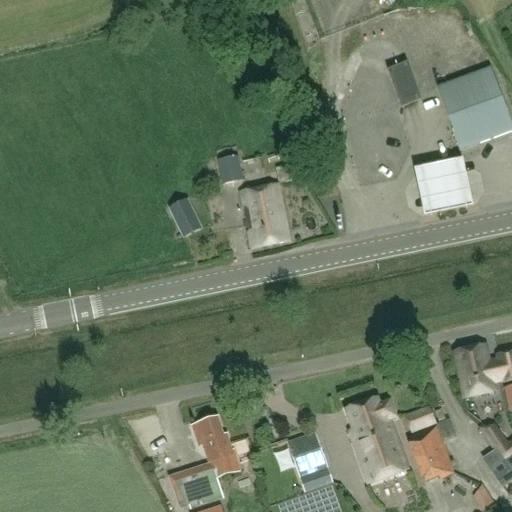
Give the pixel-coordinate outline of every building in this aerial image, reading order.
[(407,63),(387,70),(402,108),(421,101),(407,63)] [(461,150),(511,131),(511,128),(490,69),(438,88),(461,150)] [(222,185),(244,180),(239,156),(217,160),(222,185)] [(463,163),(415,172),(425,220),(473,210),(463,163)] [(284,184),(299,183),(298,165),(282,166),(284,184)] [(279,185),(241,193),(252,249),(290,242),(279,185)] [(184,239),(203,228),(188,198),(168,208),(184,239)] [(454,352),(463,397),(495,391),(486,346),(454,352)] [(349,432),(352,441),(368,485),(408,471),(390,420),(396,418),(390,402),(380,406),(377,399),(346,411),(353,431),(349,432)] [(408,417),(414,432),(435,424),(430,409),(408,417)] [(209,463),(169,476),(179,507),(188,504),(189,508),(222,497),(217,479),(239,472),(232,450),(226,434),(223,435),(217,417),(192,426),(199,446),(203,445),(209,463)] [(511,439),(507,442),(493,420),(480,430),(503,466),(511,460),(511,439)] [(408,439),(425,483),(438,477),(440,480),(455,475),(437,428),(408,439)] [(327,469),(314,433),(288,443),(301,478),(327,469)] [(458,473),(453,483),(474,493),(479,484),(458,473)] [(488,486),(476,491),(483,510),(496,506),(488,486)]
